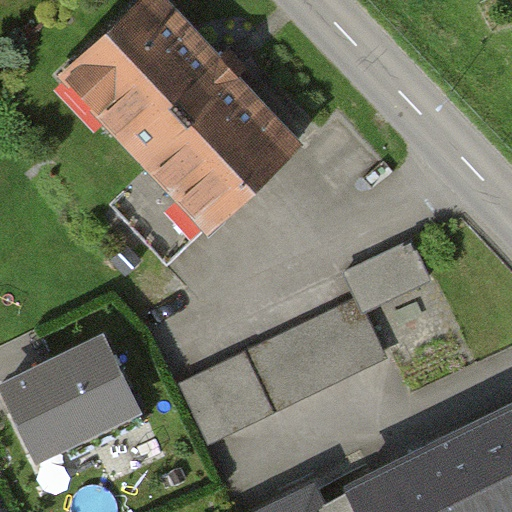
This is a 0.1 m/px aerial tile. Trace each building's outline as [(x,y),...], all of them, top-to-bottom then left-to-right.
[(176,0),(143,0),(62,74),(209,234),(308,143),(176,0)] [(428,265),(181,380),(212,445),(459,330),(428,265)] [(109,334),(2,385),(41,472),(148,421),(109,334)] [(511,511),(511,403),(340,484),(352,511),(511,511)] [(352,511),(340,484),(279,511),(352,511)]
